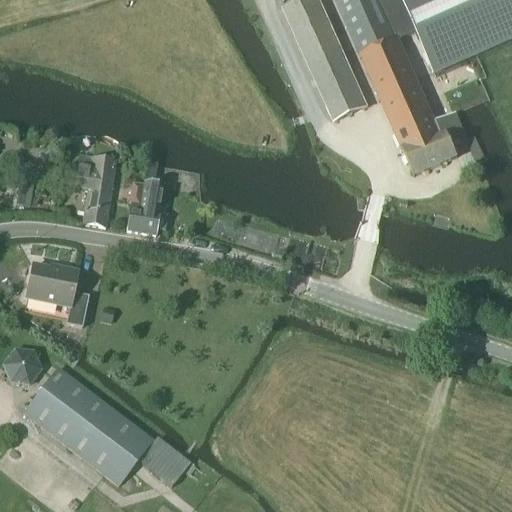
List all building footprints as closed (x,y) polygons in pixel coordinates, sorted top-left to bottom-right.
[(333,123),(365,108),(315,0),(307,0),(282,12),(333,123)] [(433,76),(511,40),(511,0),(346,0),(336,5),(413,180),(456,161),(453,152),(466,146),(453,116),(434,125),(398,43),(415,36),(433,76)] [(104,231),(114,165),(77,159),(72,193),(86,195),(82,228),(104,231)] [(129,207),(125,235),(154,239),(155,234),(163,235),(166,220),(157,219),(162,188),(151,186),(154,166),(153,166),(145,165),(142,188),(131,187),(128,207),(129,207)] [(59,271),(58,275),(32,269),(25,302),(68,311),(65,328),(81,331),(87,300),(72,297),(76,275),(59,271)] [(152,445),(57,372),(23,416),(118,489),(136,466),(152,445)] [(170,491),(189,466),(155,440),(152,445),(136,466),(170,491)]
